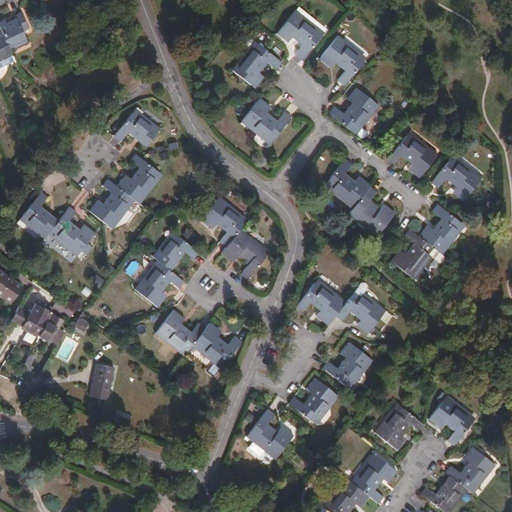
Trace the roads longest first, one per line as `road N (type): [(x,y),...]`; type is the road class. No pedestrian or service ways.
road 1 (residential): [(145,0),(195,126),(289,211),(301,241),(203,482)]
road 2 (residential): [(0,432),(70,433),(183,467),(203,482)]
